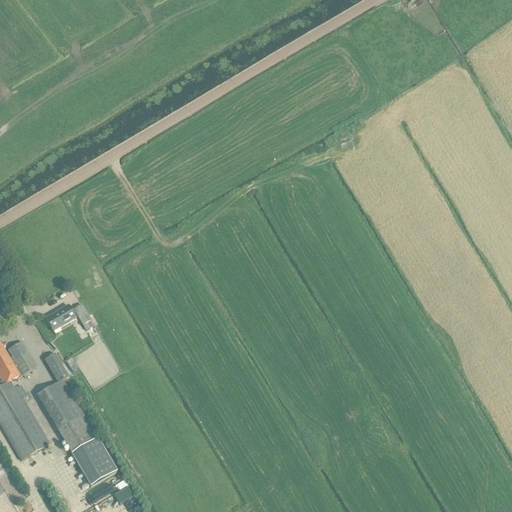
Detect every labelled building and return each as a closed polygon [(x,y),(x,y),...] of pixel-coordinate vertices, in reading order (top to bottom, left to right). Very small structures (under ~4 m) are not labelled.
[(86,332),(94,328),(82,306),(74,311),(86,332)] [(76,320),(68,307),(46,320),(54,333),(76,320)] [(5,388),(11,384),(37,369),(22,344),(8,352),(12,359),(10,360),(0,343),(0,379),(4,387),(5,388)] [(48,346),(54,352),(57,350),(51,343),(48,346)] [(45,362),(59,386),(38,398),(72,456),(98,441),(64,383),(70,380),(56,356),(45,362)] [(50,446),(16,389),(14,390),(11,384),(5,388),(4,387),(0,389),(0,423),(23,462),(50,446)] [(98,441),(72,456),(92,489),(118,474),(98,441)]
